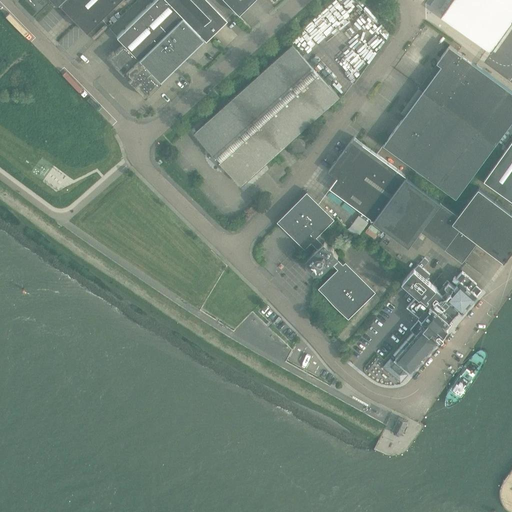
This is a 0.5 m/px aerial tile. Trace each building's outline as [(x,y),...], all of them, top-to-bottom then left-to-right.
[(61,0),(58,3),(86,32),(118,0),(61,0)] [(205,40),(210,35),(226,19),(207,0),(154,0),(116,37),(123,44),(114,53),(113,52),(106,58),(144,97),(160,81),(159,80),(203,38),(205,40)] [(224,0),(238,14),(252,0),(224,0)] [(473,0),(451,0),(450,2),(476,20),(484,8),(473,0)] [(511,9),(499,0),(489,0),(484,8),(510,26),(511,22),(511,9)] [(511,0),(499,0),(511,9),(511,0)] [(450,2),(441,15),(466,33),(476,20),(450,2)] [(484,8),(476,20),(501,38),(510,26),(484,8)] [(476,20),(466,33),(488,48),(492,51),(501,38),(476,20)] [(264,164),(325,110),(340,96),(293,44),(228,102),(230,105),(227,108),(225,106),(199,130),(218,152),(220,150),(226,158),(224,159),(244,181),(260,166),(258,164),(262,161),(264,164)] [(456,198),(511,121),(511,91),(449,45),(437,62),(441,65),(409,110),(405,110),(403,113),(405,115),(384,144),(456,198)] [(459,214),(406,176),(354,137),(345,149),(329,170),(336,175),(328,186),(371,218),(371,220),(373,220),(409,246),(421,230),(462,261),(478,241),(505,261),(511,251),(511,212),(479,187),(459,214)] [(511,141),(484,180),(511,200),(511,141)] [(315,235),(331,218),(307,194),(280,221),(305,245),(310,240),(318,248),(323,243),(315,235)] [(321,272),(332,262),(337,257),(338,256),(339,255),(334,251),(334,249),(334,248),(333,247),(332,246),(330,246),(329,246),(324,241),(323,243),(318,248),(307,259),(308,259),(308,263),(307,264),(309,265),(307,267),(313,273),(315,271),(316,273),(316,272),(321,272)] [(374,288),(344,259),(341,262),(337,257),(332,262),(336,267),(317,287),(347,316),(374,288)] [(390,357),(382,367),(400,382),(401,382),(408,373),(407,372),(408,370),(411,372),(439,340),(437,338),(440,335),(441,337),(449,329),(446,326),(450,322),(450,321),(459,310),(462,313),(478,295),(481,291),(475,286),(477,284),(462,271),(460,274),(459,275),(457,274),(455,276),(453,278),(458,283),(454,287),(447,280),(443,285),(444,286),(439,291),(436,289),(437,288),(426,278),(430,274),(423,268),(429,261),(425,258),(415,268),(414,269),(414,268),(402,282),(403,282),(410,288),(417,295),(407,307),(413,312),(420,318),(410,330),(416,335),(396,358),(397,360),(396,362),(390,357)] [(402,434),(408,421),(399,417),(393,430),(394,434),(398,435),(402,434)]
